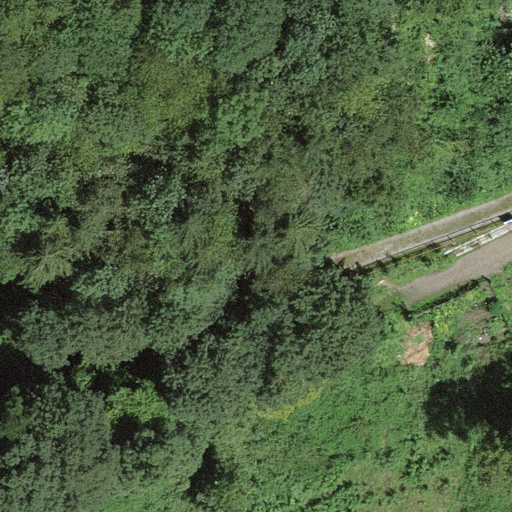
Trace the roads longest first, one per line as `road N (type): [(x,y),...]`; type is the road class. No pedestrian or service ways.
road 1 (track): [(511,195),(303,282),(0,371)]
road 2 (track): [(303,282),(0,262)]
